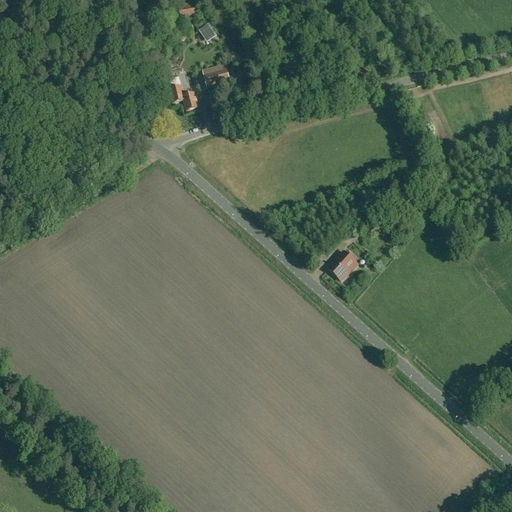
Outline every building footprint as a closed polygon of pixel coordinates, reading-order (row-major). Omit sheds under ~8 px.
[(197,6),(193,7),(182,9),(183,13),(180,14),(181,21),(199,18),(197,6)] [(204,77),(208,89),(226,83),(230,82),(227,70),(204,77)] [(251,93),(247,77),(235,80),(239,96),(251,93)] [(200,107),(197,95),(185,98),(182,87),(169,91),(173,105),(184,102),(187,113),(199,111),(198,108),(200,107)] [(91,170),(109,161),(103,150),(85,159),(91,170)] [(391,218),(397,227),(416,216),(411,207),(391,218)] [(358,266),(343,253),(328,270),(341,282),(352,270),(353,271),(358,266)]
